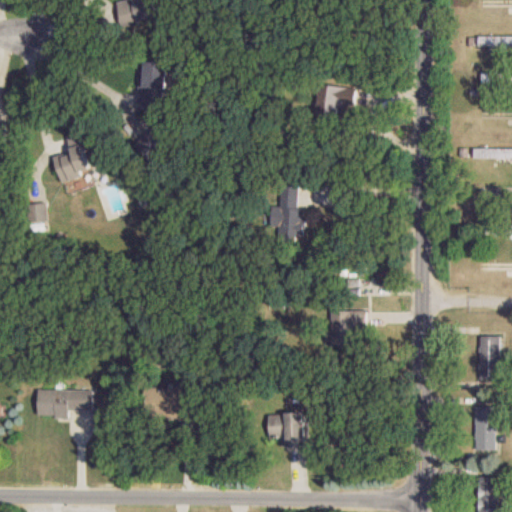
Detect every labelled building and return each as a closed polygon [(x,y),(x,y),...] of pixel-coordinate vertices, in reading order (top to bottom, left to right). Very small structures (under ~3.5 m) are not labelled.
[(511,0),(469,0),(469,9),(496,9),(496,14),(511,13),(511,0)] [(149,1),(130,11),(136,22),(155,13),(149,1)] [(511,35),(479,36),(479,46),(511,45),(511,35)] [(165,110),(166,61),(141,61),(139,110),(165,110)] [(482,83),(511,83),(511,73),(482,73),(482,83)] [(356,105),(358,90),(321,83),(315,117),(337,121),(340,102),(356,105)] [(53,155),(68,194),(96,184),(81,145),(53,155)] [(511,148),(475,148),(475,158),(511,158),(511,148)] [(281,209),(274,209),(274,226),(280,226),(279,241),(301,242),(304,183),(282,182),(281,209)] [(486,234),(511,233),(511,223),(486,223),(486,234)] [(482,273),(511,272),(511,262),(482,263),(482,273)] [(367,328),(367,311),(332,311),(333,346),(352,346),(352,328),(367,328)] [(480,336),(480,380),(501,380),(501,336),(480,336)] [(184,389),(147,388),(146,416),(193,418),(194,401),(183,400),(184,389)] [(70,417),(70,410),(95,410),(95,390),(39,390),(39,417),(70,417)] [(496,407),(476,407),(476,451),(496,451),(496,407)] [(304,414),(269,414),(269,438),(283,437),(283,447),(304,447),(304,414)] [(479,476),(478,511),(499,511),(499,476),(479,476)]
